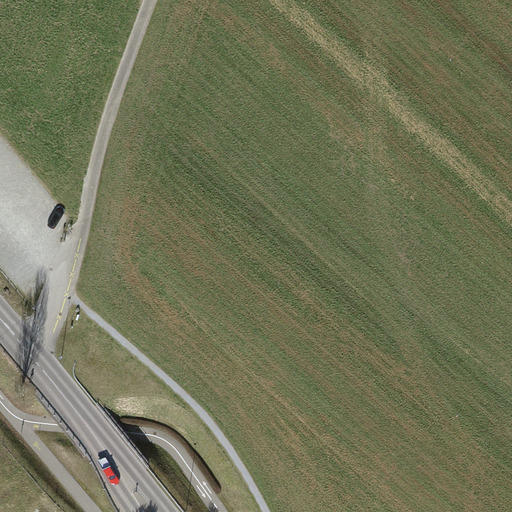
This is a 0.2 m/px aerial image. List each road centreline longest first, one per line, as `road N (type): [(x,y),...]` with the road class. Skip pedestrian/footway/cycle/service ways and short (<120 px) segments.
road 1 (track): [(155,0),(102,142),(84,223)]
road 2 (secondary): [(27,349),(150,511)]
road 3 (unclassified): [(84,223),(66,284),(41,338),(27,349)]
